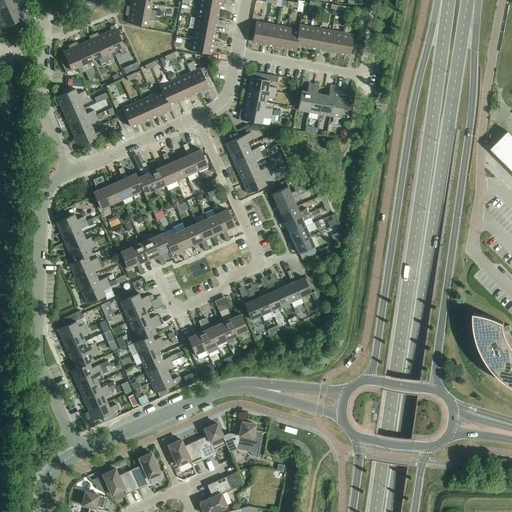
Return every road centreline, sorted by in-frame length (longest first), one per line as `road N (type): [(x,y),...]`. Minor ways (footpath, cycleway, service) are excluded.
road 1 (primary): [(391,511),(468,0)]
road 2 (primary): [(448,0),(375,511)]
road 3 (primary): [(439,392),(477,0)]
road 4 (primary): [(438,0),(366,380)]
road 5 (residential): [(196,116),(262,264),(173,312),(157,275)]
road 6 (residential): [(76,454),(37,351),(42,199),(69,172)]
road 7 (tertiary): [(76,454),(207,395),(262,389)]
road 8 (residential): [(480,185),(503,0)]
road 9 (residential): [(196,116),(69,172)]
road 10 (residential): [(236,53),(363,76)]
road 11 (residential): [(69,172),(42,105),(43,50)]
road 12 (unclassified): [(511,291),(472,252),(480,185)]
